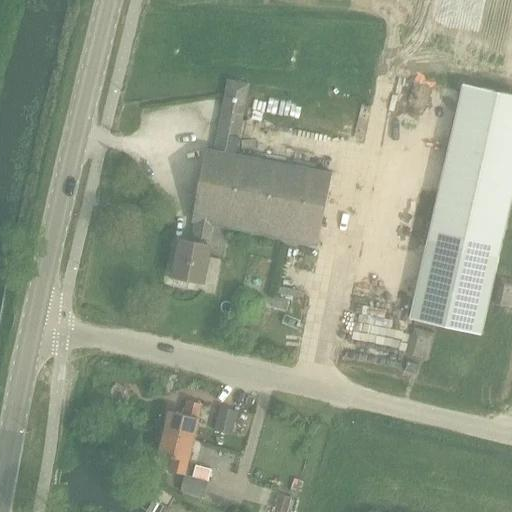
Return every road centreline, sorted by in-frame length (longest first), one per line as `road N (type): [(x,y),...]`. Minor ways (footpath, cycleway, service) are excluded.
road 1 (unclassified): [(511,435),(32,328)]
road 2 (secondary): [(32,328),(110,0)]
road 3 (secondary): [(0,496),(32,328)]
